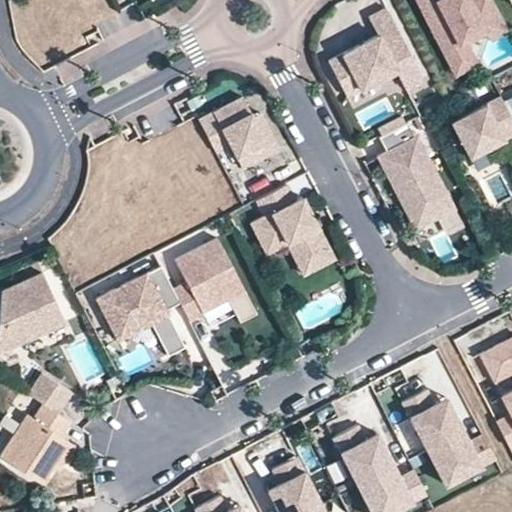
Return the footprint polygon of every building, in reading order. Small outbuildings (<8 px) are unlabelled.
[(484,30),(503,20),(492,0),(417,0),(449,61),(471,50),(466,39),(484,30)] [(386,7),(368,16),(376,32),(326,58),(345,93),(394,68),(405,88),(423,78),(386,7)] [(508,30),(503,20),(484,30),(489,40),(508,30)] [(471,50),(449,61),(451,65),(473,54),(471,50)] [(470,156),(511,134),(511,118),(511,117),(500,95),(451,120),(470,156)] [(242,98),(199,120),(215,152),(230,145),(242,168),(271,153),(252,117),(242,98)] [(252,117),(271,153),(278,149),(259,113),(252,117)] [(377,127),(381,134),(404,122),(401,115),(377,127)] [(381,134),(378,135),(385,150),(376,154),(400,199),(404,197),(410,209),(420,212),(425,222),(454,207),(416,134),(414,135),(407,121),(404,122),(381,134)] [(295,199),(286,183),(254,199),(263,215),(249,222),(260,243),(280,232),(285,242),(295,237),(307,260),(330,249),(302,195),(295,199)] [(414,227),(425,222),(420,212),(410,209),(404,197),(400,199),(414,227)] [(265,253),(285,242),(280,232),(260,243),(265,253)] [(334,257),(330,249),(307,260),(295,237),(285,242),(302,274),(334,257)] [(179,301),(189,320),(227,299),(239,322),(256,313),(217,238),(174,259),(186,282),(172,289),(174,292),(179,301)] [(162,299),(174,292),(172,289),(160,265),(97,298),(118,338),(137,329),(132,320),(148,312),(152,321),(169,352),(185,344),(166,308),(162,299)] [(0,347),(62,320),(40,270),(0,287),(0,347)] [(166,308),(179,301),(174,292),(162,299),(166,308)] [(137,329),(152,321),(148,312),(132,320),(137,329)] [(511,345),(483,360),(496,383),(511,375),(511,345)] [(43,403),(57,412),(71,391),(42,372),(28,393),(43,403)] [(446,483),(495,457),(482,433),(468,441),(458,446),(453,436),(463,432),(450,406),(440,411),(436,402),(428,387),(403,400),(446,483)] [(511,413),(496,421),(508,446),(511,444),(511,388),(501,394),(511,413)] [(445,397),(436,402),(440,411),(450,406),(445,397)] [(60,435),(70,421),(57,412),(43,403),(33,417),(27,413),(0,453),(0,455),(41,482),(53,464),(69,441),(60,435)] [(373,511),(388,511),(425,493),(413,468),(399,476),(389,481),(384,472),(394,467),(381,441),(371,446),(366,437),(359,423),(334,436),(373,511)] [(376,432),(366,437),(371,446),(381,441),(376,432)] [(468,441),(463,432),(453,436),(458,446),(468,441)] [(74,444),(69,441),(53,464),(58,468),(74,444)] [(322,511),(294,457),(269,470),(277,484),(281,493),(272,498),(278,511),(322,511)] [(399,476),(394,467),(384,472),(389,481),(399,476)] [(277,484),(267,489),(272,498),(281,493),(277,484)] [(230,511),(229,509),(226,510),(219,495),(196,507),(198,511),(230,511)] [(229,509),(230,511),(242,511),(238,503),(229,509)]
